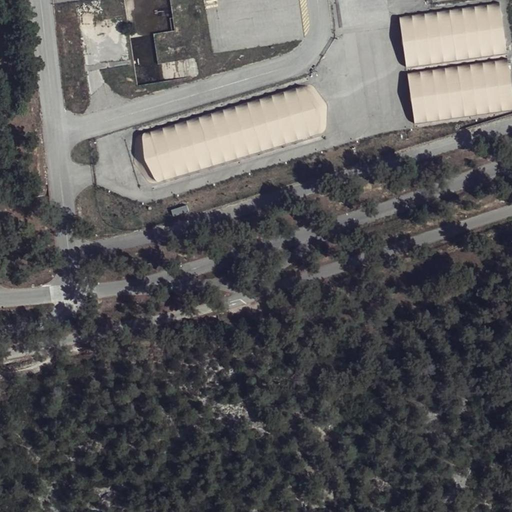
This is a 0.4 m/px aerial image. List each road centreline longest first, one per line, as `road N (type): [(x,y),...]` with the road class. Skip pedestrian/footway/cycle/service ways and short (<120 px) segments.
road 1 (unclassified): [(72,290),(39,0)]
road 2 (unclassified): [(511,209),(252,285)]
road 3 (unclassified): [(0,358),(252,285)]
road 4 (unclassified): [(252,285),(72,290)]
